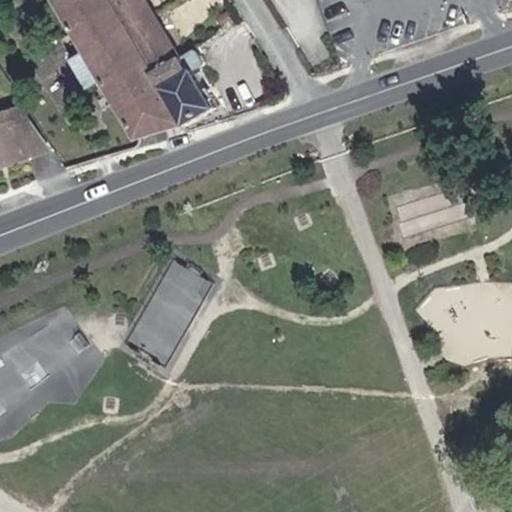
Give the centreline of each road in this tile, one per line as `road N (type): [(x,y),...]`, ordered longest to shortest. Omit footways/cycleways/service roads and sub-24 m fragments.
road 1 (secondary): [(0,234),(324,112)]
road 2 (secondary): [(324,112),(511,47)]
road 3 (residential): [(324,112),(251,0)]
